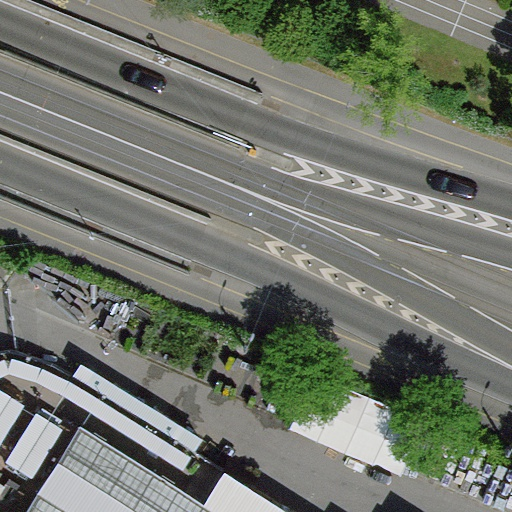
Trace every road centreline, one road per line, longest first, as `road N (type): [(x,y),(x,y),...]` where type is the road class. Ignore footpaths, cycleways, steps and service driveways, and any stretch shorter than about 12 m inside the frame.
road 1 (primary): [(0,163),(511,371)]
road 2 (primary): [(511,201),(311,146),(0,19)]
road 3 (tertiary): [(173,162),(511,350)]
road 4 (tertiary): [(511,259),(173,162)]
road 5 (tertiary): [(173,162),(0,91)]
